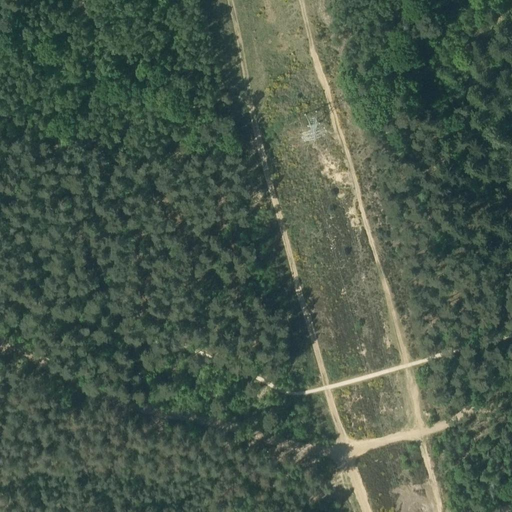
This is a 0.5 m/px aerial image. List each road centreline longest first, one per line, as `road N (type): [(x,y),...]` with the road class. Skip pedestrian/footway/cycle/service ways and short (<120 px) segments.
road 1 (track): [(441,511),(309,0)]
road 2 (track): [(227,0),(246,95),(347,448)]
road 3 (track): [(347,448),(316,452),(146,415),(0,334)]
road 4 (track): [(146,415),(150,391),(57,145)]
road 5 (track): [(57,145),(246,95)]
road 6 (track): [(511,386),(443,432),(347,448)]
